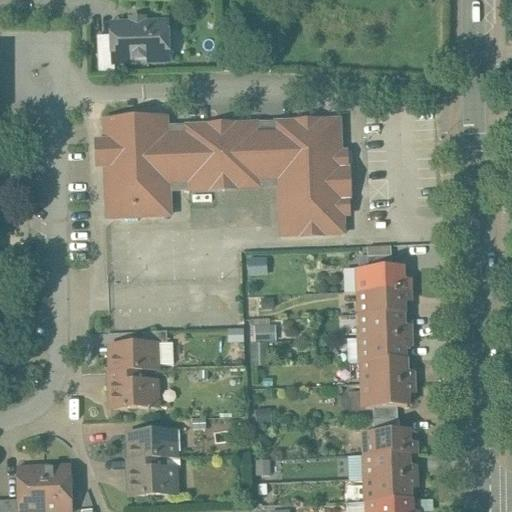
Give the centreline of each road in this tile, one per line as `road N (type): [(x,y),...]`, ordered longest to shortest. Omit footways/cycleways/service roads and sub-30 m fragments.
road 1 (tertiary): [(479,490),(472,0)]
road 2 (residential): [(51,382),(57,102),(34,62)]
road 3 (residential): [(103,511),(51,382)]
